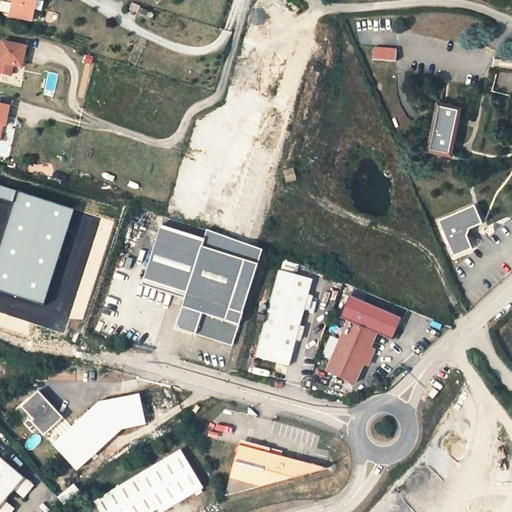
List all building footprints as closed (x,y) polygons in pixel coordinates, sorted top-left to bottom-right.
[(12,37),(0,34),(0,66),(2,67),(4,57),(13,59),(16,46),(11,44),(12,37)] [(385,54),(386,43),(362,41),(362,52),(385,54)] [(451,102),(426,97),(415,146),(440,152),(451,102)] [(279,169),(276,158),(266,162),(270,172),(279,169)] [(15,190),(0,185),(0,197),(11,201),(15,190)] [(74,209),(17,191),(0,247),(0,289),(44,303),(74,209)] [(471,204),(435,219),(450,255),(468,248),(463,235),(466,228),(479,223),(471,204)] [(253,256),(196,238),(199,229),(155,215),(136,272),(179,286),(169,314),(172,321),(194,328),(197,326),(203,327),(202,330),(226,338),(253,256)] [(199,229),(196,238),(253,256),(256,245),(201,222),(199,229)] [(283,358),(306,271),(272,262),(249,348),(283,358)] [(344,311),(371,324),(386,332),(397,311),(347,286),(337,308),(344,311)] [(371,324),(344,311),(335,330),(325,350),(320,361),(347,374),(371,324)] [(325,350),(335,330),(325,326),(316,345),(325,350)] [(62,419),(38,391),(21,407),(33,420),(30,422),(43,436),(62,419)] [(77,470),(122,429),(145,425),(139,394),(98,401),(52,444),(77,470)] [(288,477),(293,459),(274,454),(275,450),(267,448),(265,452),(236,445),(235,447),(223,495),(288,477)] [(149,511),(191,485),(168,448),(126,474),(83,501),(89,511),(138,511),(147,507),(149,511)] [(0,505),(4,501),(0,497),(0,485),(4,481),(13,489),(23,477),(13,469),(0,458),(0,505)] [(288,477),(324,467),(322,467),(293,459),(288,477)]
